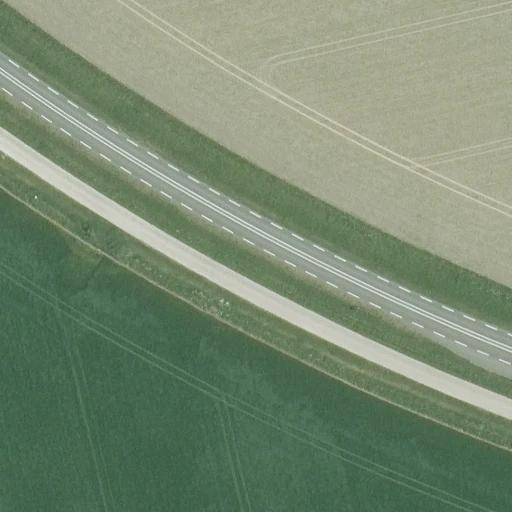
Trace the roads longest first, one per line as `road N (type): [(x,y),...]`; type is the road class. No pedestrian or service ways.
road 1 (primary): [(511,349),(283,244),(0,69)]
road 2 (unclassified): [(511,411),(281,312),(0,139)]
